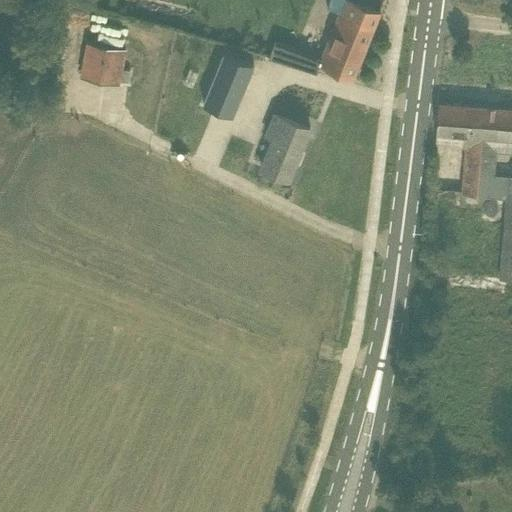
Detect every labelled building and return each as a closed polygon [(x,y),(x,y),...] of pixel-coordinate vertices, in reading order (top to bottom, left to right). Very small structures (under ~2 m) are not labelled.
[(340,10),(318,63),(335,70),(354,77),(374,28),(375,25),(381,9),(384,0),(330,0),(328,6),(340,10)] [(87,40),(80,74),(120,82),(127,48),(87,40)] [(273,40),(270,50),(315,67),(318,56),(273,40)] [(237,106),(255,63),(225,52),(224,51),(203,103),(234,115),(237,106)] [(437,132),(436,142),(463,145),(463,147),(466,147),(462,194),(493,196),(493,188),(509,189),(502,277),(511,278),(511,174),(495,173),(497,150),(511,150),(511,106),(439,101),(437,132)] [(262,167),(290,178),(297,161),(294,160),(297,152),(300,153),(311,127),(276,113),(267,134),(274,137),(262,167)]
